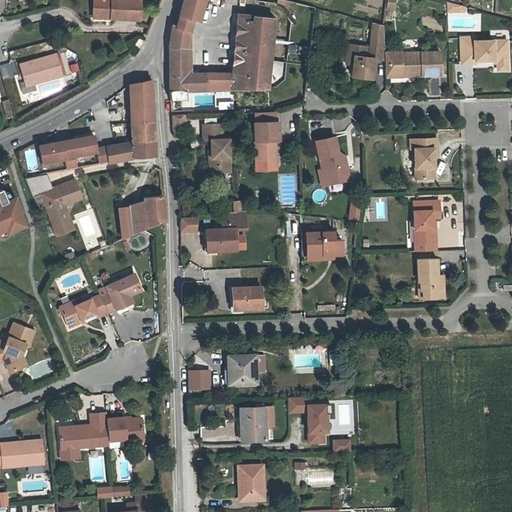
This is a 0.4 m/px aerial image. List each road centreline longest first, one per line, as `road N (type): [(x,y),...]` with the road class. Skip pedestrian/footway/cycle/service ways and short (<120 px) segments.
road 1 (residential): [(312,108),(472,106),(482,300)]
road 2 (residential): [(482,300),(442,322),(174,328)]
road 3 (residential): [(174,328),(159,69),(150,55)]
road 4 (residential): [(179,511),(174,328)]
road 5 (tertiary): [(0,146),(82,105),(150,55)]
road 6 (residential): [(0,408),(140,345)]
